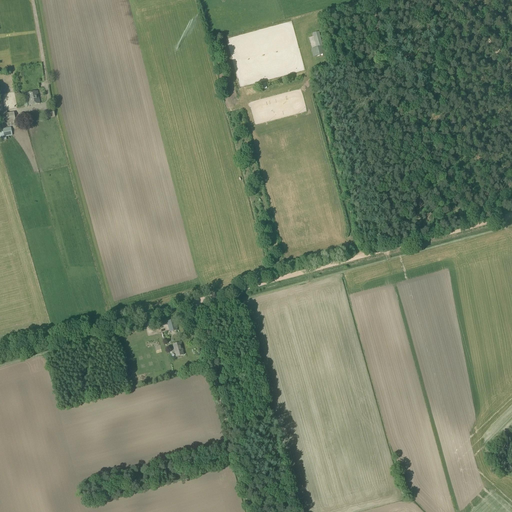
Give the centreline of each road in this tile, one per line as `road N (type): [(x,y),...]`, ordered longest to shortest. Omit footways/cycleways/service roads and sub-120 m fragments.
road 1 (track): [(0,355),(511,216)]
road 2 (track): [(251,511),(196,303)]
